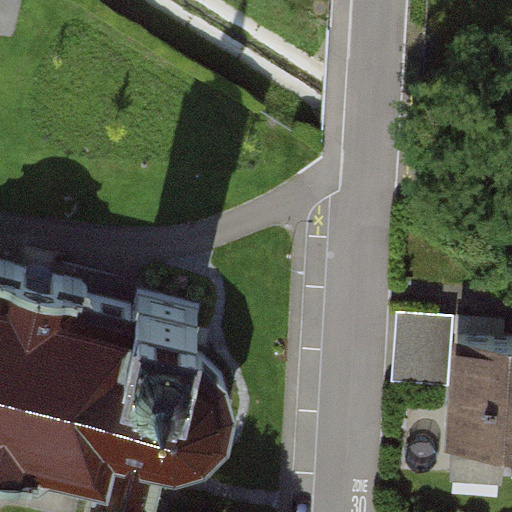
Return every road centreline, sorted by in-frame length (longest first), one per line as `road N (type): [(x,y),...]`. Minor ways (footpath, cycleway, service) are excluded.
road 1 (residential): [(346,511),(372,160)]
road 2 (residential): [(380,0),(372,160)]
